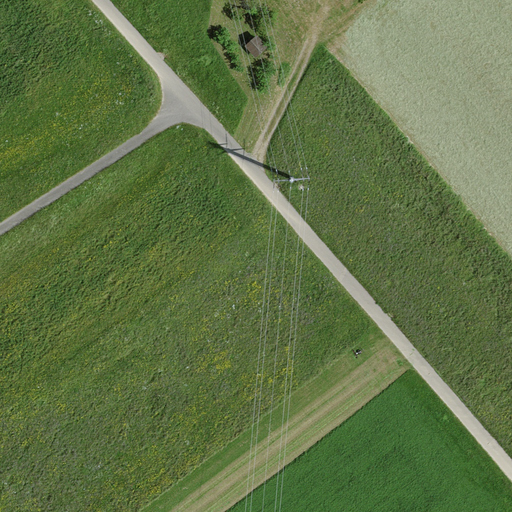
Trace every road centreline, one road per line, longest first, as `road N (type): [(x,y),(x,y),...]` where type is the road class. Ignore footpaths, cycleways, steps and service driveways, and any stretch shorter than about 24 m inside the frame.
road 1 (track): [(511,474),(98,0)]
road 2 (track): [(192,104),(0,229)]
